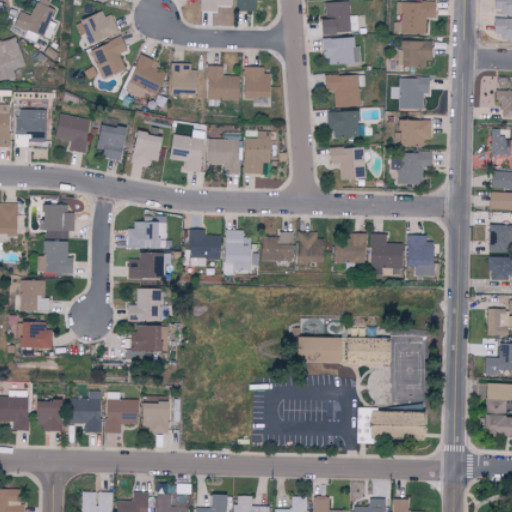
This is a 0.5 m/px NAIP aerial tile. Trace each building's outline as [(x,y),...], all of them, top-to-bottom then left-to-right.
[(199,0),(199,11),(216,11),(216,6),(232,7),(232,0),(199,0)] [(511,0),(493,0),(493,14),(511,15),(511,0)] [(55,24),(49,22),(54,8),(36,1),(30,17),(18,12),(13,27),(25,31),(23,38),(34,42),(36,36),(49,40),(55,24)] [(316,20),(316,34),(360,32),(359,16),(349,17),(348,2),(326,3),(327,20),(316,20)] [(396,2),(395,23),(391,23),(391,34),(423,35),(424,18),(432,18),(433,3),(396,2)] [(110,15),(103,18),(101,13),(76,24),(85,46),(117,32),(110,15)] [(491,34),(498,34),(498,40),(511,40),(511,20),(491,20),(491,34)] [(118,55),(125,51),(119,38),(90,51),(102,80),(125,70),(118,55)] [(320,59),(328,59),(328,65),(359,63),(358,47),(350,47),(349,38),(320,39),(320,59)] [(0,80),(14,79),(13,70),(22,68),(18,39),(0,41),(0,80)] [(430,42),(396,41),(396,65),(429,66),(430,42)] [(159,64),(140,55),(125,90),(141,96),(144,90),(156,95),(165,74),(156,70),(159,64)] [(190,65),(169,64),(168,98),(194,100),(195,71),(189,71),(190,65)] [(237,101),(238,76),(222,76),(223,67),(207,67),(206,107),(219,107),(219,101),(237,101)] [(240,98),(265,99),(266,70),(241,69),(240,98)] [(358,107),(357,87),(363,87),(363,76),(323,77),(323,91),(333,91),(333,108),(358,107)] [(398,78),(397,110),(422,110),(422,94),(427,95),(428,79),(398,78)] [(511,91),(498,91),(497,118),(511,118),(511,91)] [(0,147),(8,148),(7,106),(0,105),(0,147)] [(45,111),(17,110),(17,119),(13,119),(12,135),(28,135),(28,143),(45,143),(45,111)] [(355,112),(326,112),(327,139),(356,138),(355,112)] [(89,121),(57,114),(51,138),(69,142),(67,151),(81,154),(89,121)] [(97,125),(92,149),(102,150),(101,158),(119,161),(125,129),(114,127),(115,121),(103,119),(102,126),(97,125)] [(401,146),(427,147),(428,121),(401,121),(401,146)] [(489,156),(511,156),(511,168),(511,167),(511,139),(499,139),(499,130),(489,130),(489,156)] [(260,175),(261,164),(267,164),(268,132),(256,132),(256,139),(241,139),(241,174),(260,175)] [(128,164),(148,166),(149,161),(154,162),(157,136),(132,133),(128,164)] [(197,174),(201,139),(169,135),(166,160),(183,162),(182,172),(197,174)] [(13,147),(26,148),(26,136),(13,136),(13,147)] [(222,174),(236,175),(237,141),(204,140),(204,165),(222,165),(222,174)] [(363,180),(362,148),(328,149),(328,165),(338,164),(339,181),(363,180)] [(396,185),(420,185),(421,168),(430,168),(430,153),(392,152),(392,170),(397,171),(396,185)] [(490,189),(511,189),(511,173),(490,173),(490,189)] [(487,209),(511,210),(511,193),(488,192),(487,209)] [(17,204),(0,203),(0,242),(7,242),(7,237),(17,237),(17,204)] [(68,239),(68,232),(74,232),(73,213),(67,213),(67,205),(39,206),(40,231),(47,231),(47,239),(68,239)] [(157,248),(157,238),(161,238),(161,223),(133,223),(133,229),(127,229),(127,249),(157,248)] [(486,251),(511,251),(511,226),(487,226),(486,251)] [(221,236),(204,236),(204,230),(189,230),(187,259),(220,260),(221,236)] [(234,271),(249,271),(250,232),(223,231),(222,263),(234,264),(234,271)] [(315,233),(295,232),(294,263),(321,263),(322,240),(315,239),(315,233)] [(290,261),(290,233),(277,233),(277,237),(260,237),(260,261),(290,261)] [(332,262),(364,263),(365,234),(350,234),(350,239),(333,238),(332,262)] [(385,235),(370,234),(369,267),(400,268),(401,244),(385,244),(385,235)] [(431,277),(433,243),(425,242),(425,236),(405,236),(404,268),(414,268),(414,276),(431,277)] [(66,258),(67,242),(43,242),(42,257),(38,256),(37,273),(70,273),(71,259),(66,258)] [(162,279),(162,265),(169,265),(169,254),(136,254),(136,267),(125,267),(125,279),(162,279)] [(511,275),(511,266),(510,266),(510,258),(487,258),(487,280),(505,281),(506,276),(511,275)] [(19,311),(47,312),(47,299),(43,299),(43,281),(20,281),(19,311)] [(125,320),(157,322),(159,290),(136,289),(135,306),(126,306),(125,320)] [(511,327),(511,316),(505,317),(505,310),(487,310),(487,337),(505,337),(505,327),(511,327)] [(44,323),(16,323),(16,349),(51,348),(51,330),(44,330),(44,323)] [(167,327),(132,326),(131,351),(124,351),(124,361),(146,361),(146,352),(166,352),(167,327)] [(365,326),(365,336),(365,337),(365,338),(378,338),(378,337),(378,329),(378,326),(365,326)] [(341,362),(341,360),(341,338),(297,338),(297,341),(297,362),(341,362)] [(346,338),(365,338),(378,338),(390,338),(389,363),(388,363),(346,363),(347,360),(346,338)] [(511,344),(498,344),(498,358),(484,358),(483,375),(497,375),(497,371),(511,371),(511,344)] [(391,407),(390,393),(387,393),(387,387),(387,379),(390,379),(390,366),(388,366),(382,366),(382,369),(377,369),(374,370),(372,371),(371,372),(368,378),(367,381),(367,383),(367,386),(367,387),(367,392),(371,398),(372,400),(374,403),(374,407),(374,409),(391,407)] [(504,415),(505,401),(511,401),(511,385),(484,384),(483,414),(504,415)] [(26,392),(7,392),(6,398),(0,397),(0,422),(11,423),(11,431),(25,431),(26,392)] [(83,424),(83,434),(97,434),(99,392),(85,392),(85,400),(65,399),(64,424),(83,424)] [(119,425),(135,426),(135,401),(103,400),(102,434),(119,434),(119,425)] [(60,431),(60,402),(32,402),(32,431),(60,431)] [(166,434),(166,403),(138,403),(137,428),(146,428),(146,434),(166,434)] [(374,409),(391,407),(422,404),(422,412),(374,411),(374,409)] [(374,411),(374,409),(374,407),(365,407),(363,407),(357,407),(357,444),(365,444),(373,445),(373,440),(426,441),(426,436),(426,419),(426,412),(422,412),(374,411)] [(511,418),(481,417),(481,437),(511,437),(511,418)] [(0,511),(21,511),(21,503),(17,503),(17,489),(0,488),(0,511)] [(111,511),(112,493),(82,492),(81,511),(111,511)] [(147,511),(147,494),(117,495),(117,511),(147,511)] [(207,508),(194,508),(194,511),(223,511),(224,494),(207,494),(207,508)] [(267,511),(268,506),(251,507),(251,496),(233,496),(233,511),(267,511)] [(304,511),(305,498),(290,497),(289,509),(273,509),(273,511),(304,511)] [(312,511),(343,511),(344,510),(328,510),(328,497),(313,497),(312,511)] [(384,511),(384,498),(367,499),(368,506),(351,507),(350,511),(384,511)] [(407,511),(408,499),(393,499),(393,511),(407,511)]
